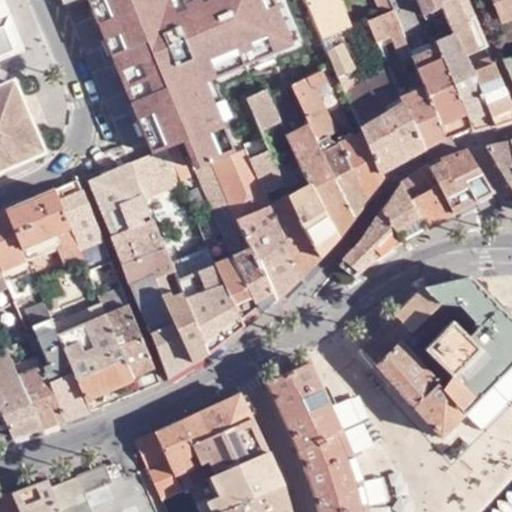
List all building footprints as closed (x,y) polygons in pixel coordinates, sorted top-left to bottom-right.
[(85,0),(133,109),(216,76),(222,91),(310,56),(286,0),(85,0)] [(336,0),(303,0),(333,67),(337,77),(340,84),(363,133),(382,172),(425,149),(401,99),(387,70),(375,76),(373,71),(367,74),(369,79),(357,84),(358,76),(342,43),(339,44),(334,34),(349,27),(336,0)] [(373,0),(380,13),(390,7),(386,0),(373,0)] [(386,0),(390,7),(405,41),(423,34),(408,0),(386,0)] [(459,37),(468,58),(489,48),(467,0),(448,0),(442,2),(457,38),(459,37)] [(511,0),(493,0),(501,20),(511,16),(511,0)] [(409,49),(405,41),(390,7),(380,13),(364,22),(374,43),(389,38),(397,54),(409,49)] [(457,38),(437,46),(472,129),(474,131),(496,125),(475,73),(468,58),(459,37),(457,38)] [(472,129),(437,46),(436,43),(432,45),(434,50),(414,59),(427,88),(449,138),(472,129)] [(475,73),(496,125),(511,120),(511,101),(496,64),(475,73)] [(333,67),(323,72),(328,81),(333,80),(337,77),(333,67)] [(291,87),(310,126),(317,141),(330,135),(335,133),(319,100),(313,88),(326,83),(328,81),(323,72),(291,87)] [(222,91),(216,76),(133,109),(152,156),(166,150),(177,146),(183,144),(197,173),(247,150),(230,109),(222,91)] [(0,89),(0,171),(44,152),(14,83),(0,89)] [(331,94),(326,83),(313,88),(319,100),(331,94)] [(401,99),(425,149),(449,138),(427,88),(401,99)] [(247,98),(250,106),(261,132),(281,123),(270,100),(266,90),(247,98)] [(234,108),(230,109),(247,150),(250,158),(270,151),(261,132),(250,106),(236,111),(234,108)] [(293,123),(283,128),(308,181),(337,238),(354,219),(317,141),(310,126),(298,134),(293,123)] [(382,172),(363,133),(340,144),(368,201),(383,181),(384,178),(384,175),(382,172)] [(354,219),(368,201),(340,144),(336,146),(330,135),(317,141),(354,219)] [(511,141),(486,147),(511,188),(511,141)] [(190,178),(177,146),(166,150),(177,175),(180,182),(190,178)] [(494,191),(468,149),(442,159),(453,180),(463,177),(476,201),(494,191)] [(166,150),(152,156),(129,164),(140,190),(177,175),(166,150)] [(265,194),(250,158),(247,150),(197,173),(222,230),(239,223),(277,301),(301,279),(270,206),(265,194)] [(270,151),(250,158),(265,194),(285,186),(270,151)] [(440,184),(455,213),(476,201),(463,177),(453,180),(442,159),(430,166),(440,184)] [(140,190),(129,164),(117,170),(123,184),(120,186),(128,208),(104,217),(112,235),(152,220),(140,190)] [(440,184),(430,166),(400,185),(409,202),(440,184)] [(290,198),(321,257),(337,238),(308,181),(303,184),(306,191),(290,198)] [(39,288),(88,269),(81,250),(61,200),(82,191),(78,182),(7,212),(27,261),(39,288)] [(424,231),(455,213),(440,184),(409,202),(424,231)] [(406,243),(424,231),(409,202),(400,185),(382,212),(406,243)] [(81,250),(103,241),(82,191),(61,200),(81,250)] [(183,206),(189,203),(185,193),(178,196),(183,206)] [(270,206),(301,279),(321,257),(290,198),(270,206)] [(27,261),(7,212),(0,214),(0,268),(1,272),(27,261)] [(382,212),(361,243),(339,266),(353,277),(375,258),(378,261),(406,243),(382,212)] [(152,220),(112,235),(123,264),(163,247),(152,220)] [(239,223),(222,230),(226,239),(260,314),(277,301),(239,223)] [(209,247),(244,327),(260,314),(226,239),(209,247)] [(244,327),(209,247),(206,241),(200,244),(207,260),(189,269),(176,276),(177,277),(186,298),(209,353),(244,327)] [(173,269),(170,261),(163,247),(123,264),(131,284),(156,277),(168,273),(174,271),(173,269)] [(177,267),(173,269),(174,271),(176,276),(189,269),(187,263),(177,267)] [(0,336),(6,350),(13,366),(38,356),(23,321),(10,326),(3,309),(15,304),(1,272),(0,268),(0,336)] [(171,279),(177,277),(176,276),(174,271),(168,273),(171,279)] [(171,279),(168,273),(156,277),(159,284),(171,279)] [(131,284),(167,379),(190,363),(168,306),(159,284),(156,277),(131,284)] [(464,414),(511,364),(511,319),(470,277),(438,284),(459,306),(479,326),(467,338),(480,352),(452,380),(441,390),(462,416),(464,414)] [(459,306),(438,284),(426,288),(442,305),(459,306)] [(122,287),(99,296),(101,303),(132,379),(156,368),(122,287)] [(395,317),(411,334),(442,305),(426,288),(424,288),(395,317)] [(190,363),(209,353),(186,298),(168,306),(190,363)] [(33,328),(52,319),(45,303),(27,311),(33,328)] [(87,398),(132,379),(101,303),(54,323),(87,398)] [(377,367),(402,343),(411,334),(395,317),(358,352),(373,370),(377,367)] [(87,398),(54,323),(52,319),(33,328),(47,366),(42,368),(66,421),(92,411),(87,398)] [(452,380),(480,352),(467,338),(450,322),(423,349),(452,380)] [(402,343),(377,367),(413,408),(436,385),(402,343)] [(41,429),(18,377),(13,366),(6,350),(0,352),(0,411),(6,424),(14,437),(41,429)] [(309,363),(267,383),(296,450),(341,434),(331,412),(309,363)] [(18,377),(41,429),(66,421),(42,368),(18,377)] [(462,416),(441,390),(436,385),(413,408),(441,438),(462,416)] [(252,417),(240,395),(182,421),(193,444),(202,440),(252,417)] [(341,434),(352,429),(355,424),(349,409),(342,407),(331,412),(341,434)] [(222,448),(237,441),(259,432),(252,417),(202,440),(210,461),(216,474),(230,468),(222,448)] [(182,421),(156,432),(174,472),(181,470),(183,474),(187,472),(192,484),(207,477),(202,464),(193,444),(182,421)] [(174,472),(156,432),(134,442),(160,498),(181,489),(174,472)] [(247,461),(268,452),(259,432),(237,441),(247,461)] [(318,511),(354,511),(367,510),(359,486),(341,434),(296,450),(318,511)] [(210,461),(202,440),(193,444),(202,464),(210,461)] [(222,448),(230,468),(247,461),(237,441),(222,448)] [(268,452),(247,461),(230,468),(216,474),(213,475),(221,494),(196,504),(199,510),(199,511),(219,511),(283,486),(268,452)] [(122,463),(105,470),(111,484),(127,477),(122,463)] [(50,490),(59,511),(92,511),(85,494),(111,484),(105,470),(104,468),(50,490)] [(59,511),(50,490),(46,480),(9,494),(17,511),(59,511)] [(383,505),(385,499),(380,484),(373,481),(359,486),(367,510),(383,505)] [(290,511),(283,486),(219,511),(290,511)] [(17,511),(9,494),(0,497),(0,511),(17,511)]
